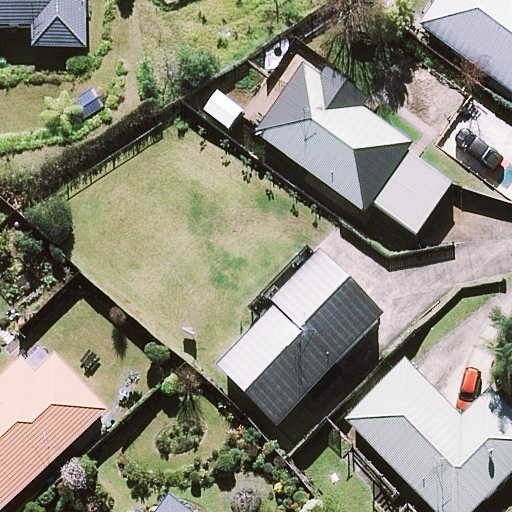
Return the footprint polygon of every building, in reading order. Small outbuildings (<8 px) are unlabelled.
[(91,51),(90,0),(0,0),(0,29),(39,29),(39,51),(91,51)] [(511,0),(448,0),(426,30),(511,92),(511,0)] [(376,109),(316,65),(262,138),(369,216),(377,206),(421,238),(456,190),(415,160),(420,153),(370,117),(376,109)] [(393,325),(332,261),(222,367),(283,430),(393,325)] [(0,511),(7,511),(111,415),(61,362),(42,380),(28,365),(0,390),(0,511)] [(468,424),(412,366),(352,424),(436,511),(480,511),(511,482),(511,413),(496,397),(468,424)] [(187,511),(176,503),(168,511),(187,511)]
